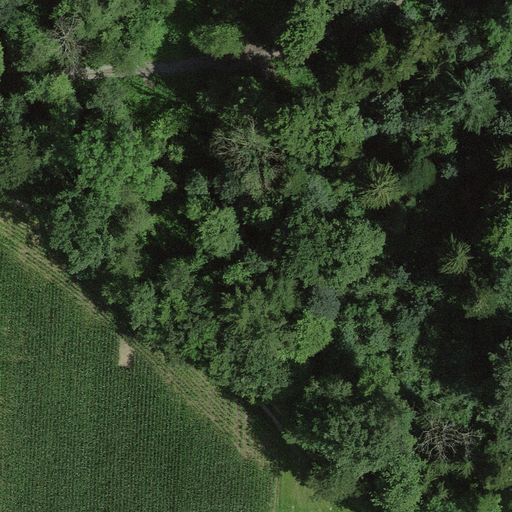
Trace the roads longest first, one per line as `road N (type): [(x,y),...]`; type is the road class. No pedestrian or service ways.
road 1 (track): [(397,0),(364,24),(299,46),(0,84)]
road 2 (track): [(0,189),(74,230),(228,357)]
